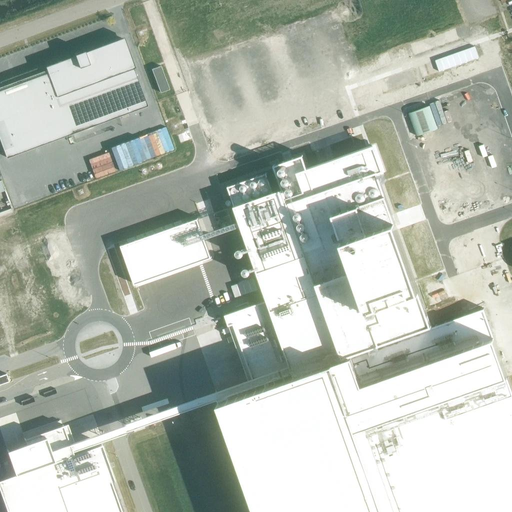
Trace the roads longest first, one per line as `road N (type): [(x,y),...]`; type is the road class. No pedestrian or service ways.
road 1 (unknown): [(0,154),(13,176),(36,183),(147,136),(159,112),(130,25)]
road 2 (unknown): [(0,77),(130,25)]
